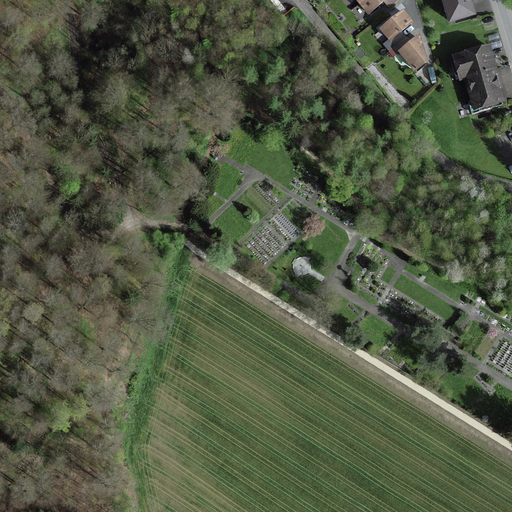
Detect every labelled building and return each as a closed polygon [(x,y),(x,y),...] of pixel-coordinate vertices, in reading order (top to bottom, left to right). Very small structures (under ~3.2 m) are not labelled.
[(356,0),(359,4),(368,14),(385,0),(356,0)] [(443,0),(450,23),(473,16),(468,0),(443,0)] [(381,30),(390,41),(400,32),(411,24),(402,13),(381,30)] [(400,53),(415,71),(425,63),(418,40),(413,41),(410,44),(405,38),(392,49),(397,55),(400,53)] [(460,81),(465,79),(474,110),(504,102),(488,48),(453,58),(460,81)]
